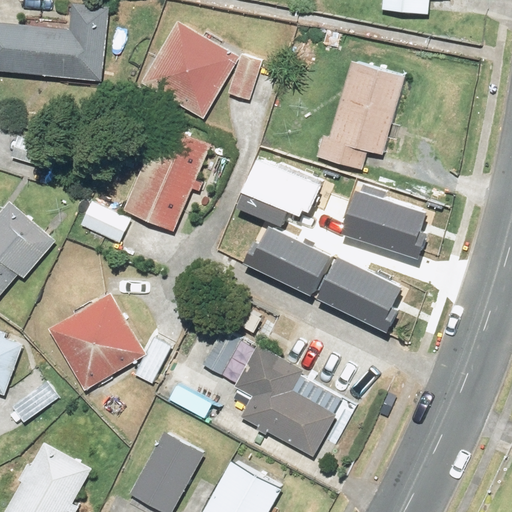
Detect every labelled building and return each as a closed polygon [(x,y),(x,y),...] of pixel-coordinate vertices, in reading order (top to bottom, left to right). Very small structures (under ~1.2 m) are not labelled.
[(0,17),(0,67),(111,79),(119,3),(89,0),(80,0),(77,26),(0,17)] [(386,0),(386,8),(435,12),(435,0),(386,0)] [(187,19),(150,80),(209,116),(246,54),(187,19)] [(266,62),(248,55),(234,92),(253,99),(266,62)] [(390,152),(412,74),(358,59),(337,135),(329,133),(323,154),(369,167),(374,147),(390,152)] [(220,141),(169,120),(132,205),(184,227),(200,189),(204,190),(209,180),(205,178),(220,141)] [(260,163),(240,208),(282,226),(289,210),(309,218),(321,189),(260,163)] [(357,183),(342,237),(419,258),(425,235),(419,233),(425,213),(385,202),(388,192),(357,183)] [(64,239),(16,200),(0,218),(0,304),(27,273),(32,277),(64,239)] [(135,220),(97,201),(86,223),(125,242),(135,220)] [(251,243),(242,262),(312,296),(330,258),(267,228),(258,246),(251,243)] [(317,297),(387,330),(396,310),(390,307),(398,289),(335,259),(317,297)] [(118,291),(57,326),(93,388),(154,354),(118,291)] [(0,389),(11,394),(30,341),(14,336),(16,332),(0,326),(0,389)] [(261,393),(249,415),(321,455),(344,413),(301,389),(313,368),(266,342),(243,383),(261,393)] [(56,380),(16,406),(27,422),(66,397),(56,380)] [(172,511),(180,511),(212,452),(171,431),(138,494),(172,511)] [(80,502),(98,467),(48,440),(10,511),(74,511),(76,510),(80,511),(83,511),(87,505),(80,502)] [(275,511),(288,486),(238,461),(212,511),(275,511)]
